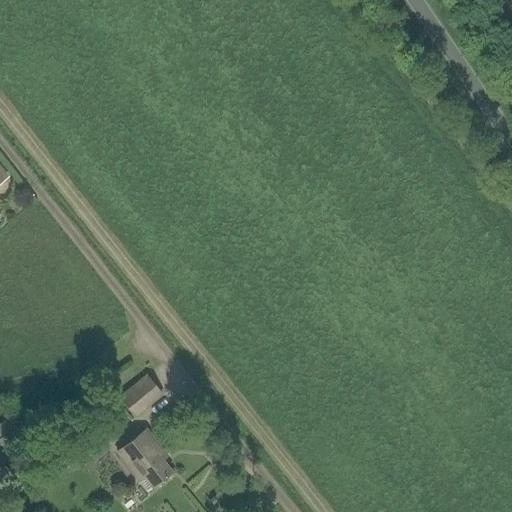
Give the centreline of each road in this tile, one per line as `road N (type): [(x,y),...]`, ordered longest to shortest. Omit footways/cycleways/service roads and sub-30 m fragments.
road 1 (track): [(302,511),(0,131)]
road 2 (trunk): [(416,0),(511,139)]
